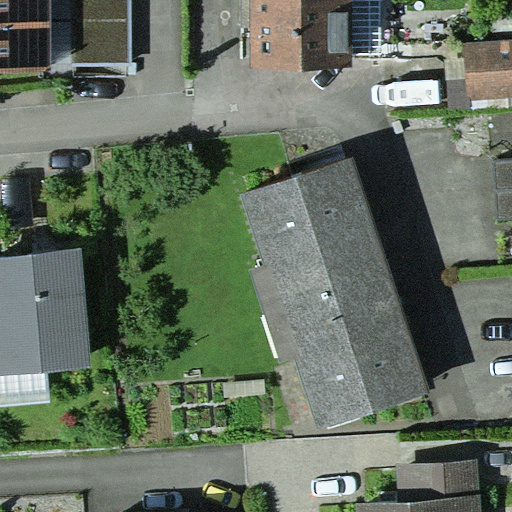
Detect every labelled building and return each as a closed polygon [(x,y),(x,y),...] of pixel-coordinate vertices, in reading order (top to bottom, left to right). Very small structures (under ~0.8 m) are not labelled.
[(46,0),(0,0),(0,62),(47,62),(46,0)] [(342,0),(252,0),(253,61),(343,61),(342,0)] [(511,85),(511,34),(472,38),(477,88),(511,85)] [(424,389),(351,163),(248,196),(321,422),(424,389)] [(75,252),(0,258),(0,366),(84,359),(75,252)] [(398,498),(356,501),(356,511),(480,511),(477,457),(396,461),(398,498)]
